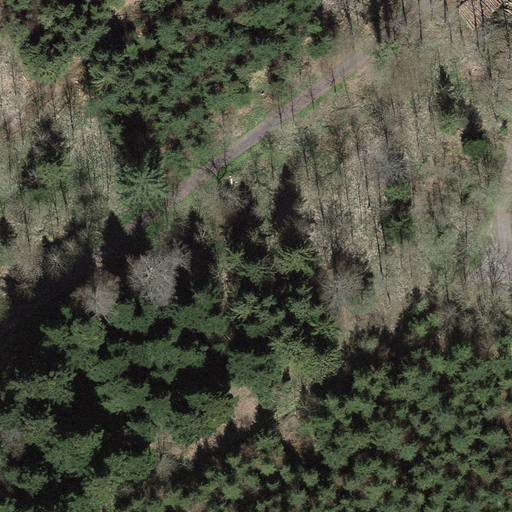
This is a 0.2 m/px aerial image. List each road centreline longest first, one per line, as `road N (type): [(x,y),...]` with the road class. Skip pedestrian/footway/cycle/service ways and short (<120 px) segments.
road 1 (unclassified): [(442,0),(0,327)]
road 2 (track): [(511,267),(501,233),(511,139)]
